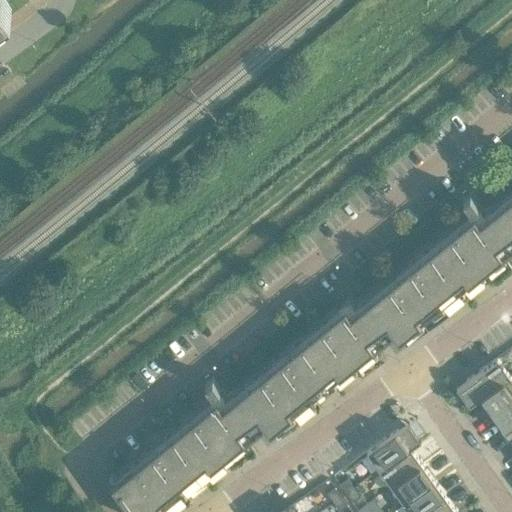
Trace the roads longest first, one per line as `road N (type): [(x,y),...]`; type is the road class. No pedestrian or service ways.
road 1 (track): [(511,10),(37,397),(34,412),(75,467)]
road 2 (residential): [(511,105),(91,444),(75,467),(106,511)]
road 3 (residential): [(209,511),(410,368)]
road 4 (residential): [(511,511),(410,368)]
road 5 (residential): [(410,368),(511,292)]
